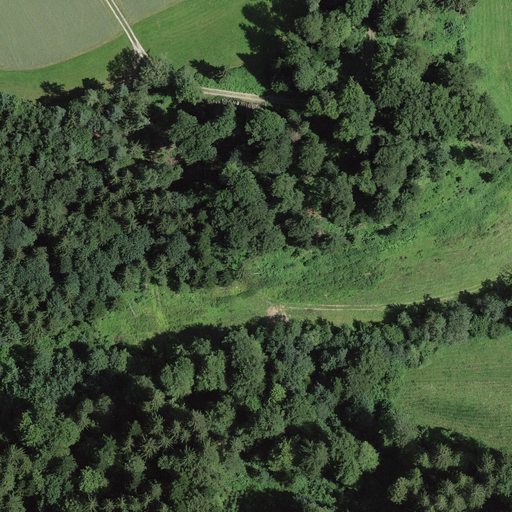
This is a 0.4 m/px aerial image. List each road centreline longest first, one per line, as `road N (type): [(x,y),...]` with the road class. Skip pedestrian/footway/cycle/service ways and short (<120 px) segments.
road 1 (track): [(0,258),(65,231),(238,204),(369,146),(398,116),(394,0)]
road 2 (track): [(370,0),(372,43),(361,76),(334,98),(306,102),(169,80),(153,70),(107,0)]
road 3 (track): [(0,102),(56,106),(107,94),(131,77),(140,52)]
